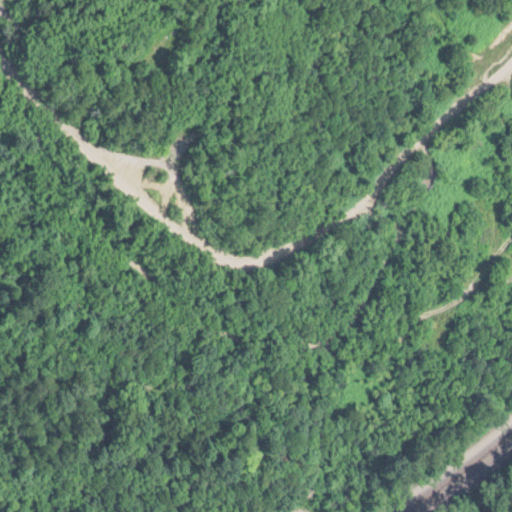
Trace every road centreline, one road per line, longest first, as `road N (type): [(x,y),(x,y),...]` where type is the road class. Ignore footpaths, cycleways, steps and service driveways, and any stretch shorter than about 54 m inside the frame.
road 1 (track): [(511,64),(434,160),(294,234),(201,246),(97,195),(31,132),(0,87)]
road 2 (track): [(401,172),(374,258),(338,321),(288,340),(73,313),(0,289)]
